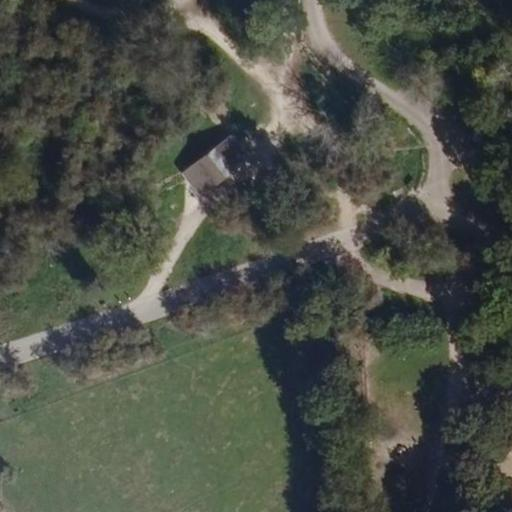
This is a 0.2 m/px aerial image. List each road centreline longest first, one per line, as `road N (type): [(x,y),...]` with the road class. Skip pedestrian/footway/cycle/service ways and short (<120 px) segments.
road 1 (unclassified): [(431,148),(410,113),(321,49),(306,0)]
road 2 (unclassified): [(431,148),(424,208),(511,239)]
